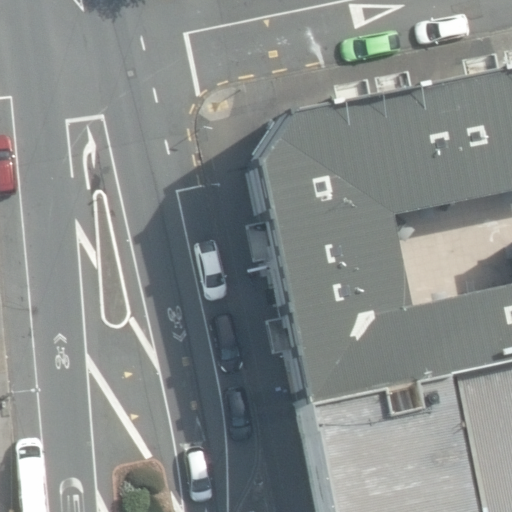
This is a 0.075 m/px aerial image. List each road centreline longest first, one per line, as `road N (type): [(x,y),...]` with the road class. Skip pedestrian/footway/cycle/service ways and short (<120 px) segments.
road 1 (secondary): [(85,60),(145,511)]
road 2 (unclassified): [(85,60),(377,0)]
